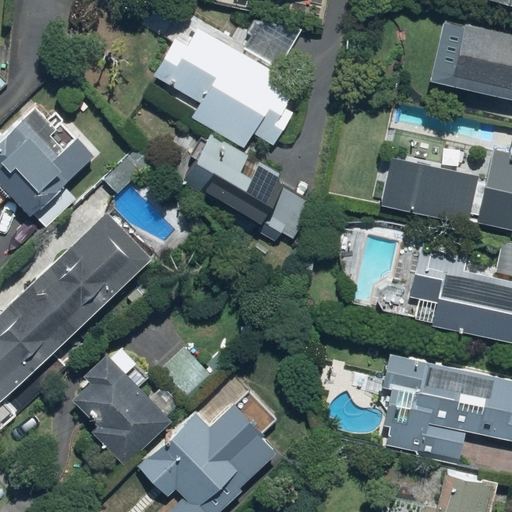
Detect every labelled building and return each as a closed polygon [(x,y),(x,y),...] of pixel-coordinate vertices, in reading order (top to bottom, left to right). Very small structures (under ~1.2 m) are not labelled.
[(294,83),(194,25),(184,44),(170,36),(149,72),(198,100),(189,116),(240,145),(249,130),(271,143),(290,110),(282,105),(294,83)] [(511,32),(482,26),(475,57),(490,60),(485,84),(511,89),(511,32)] [(32,108),(0,136),(0,201),(8,194),(28,217),(36,210),(47,222),(74,197),(61,182),(91,155),(59,120),(50,128),(32,108)] [(277,171),(207,130),(177,182),(273,239),(279,229),(290,236),(312,199),(274,177),(277,171)] [(511,152),(488,147),(473,221),(509,229),(507,236),(511,236),(511,152)] [(465,223),(476,174),(387,155),(377,204),(465,223)] [(99,207),(0,301),(0,394),(146,256),(99,207)] [(432,303),(427,324),(511,342),(511,242),(500,239),(491,275),(414,257),(405,296),(432,303)] [(216,374),(227,364),(216,353),(203,365),(182,342),(162,361),(199,400),(221,380),(216,374)] [(166,416),(119,370),(130,359),(116,345),(105,356),(100,350),(77,373),(84,380),(68,397),(96,425),(90,430),(121,461),(166,416)] [(378,386),(386,388),(381,413),(375,442),(458,459),(464,431),(511,440),(511,404),(510,404),(511,396),(511,377),(396,353),(385,352),(378,386)] [(235,485),(272,450),(256,433),(273,417),(247,389),(230,405),(225,401),(201,423),(189,410),(132,463),(162,495),(172,487),(181,497),(165,511),(214,511),(239,489),(235,485)] [(434,465),(426,503),(419,502),(416,511),(486,511),(494,480),(434,465)]
